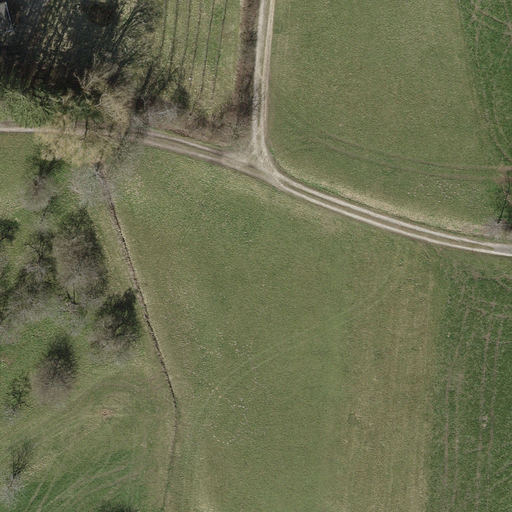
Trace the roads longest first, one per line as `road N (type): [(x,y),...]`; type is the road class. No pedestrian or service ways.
road 1 (track): [(0,113),(161,134),(421,230),(511,243)]
road 2 (track): [(112,234),(155,360),(163,409),(154,511)]
road 3 (track): [(251,161),(267,0)]
